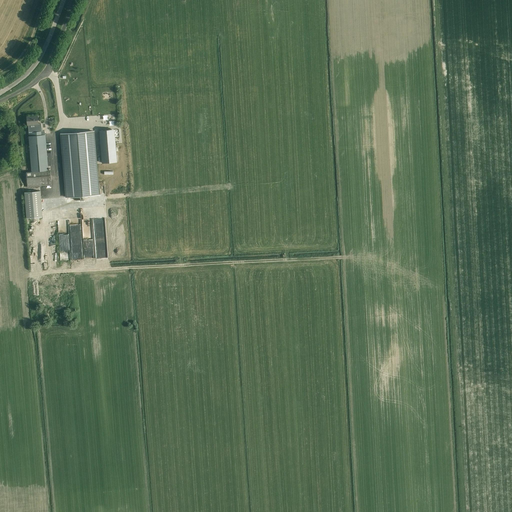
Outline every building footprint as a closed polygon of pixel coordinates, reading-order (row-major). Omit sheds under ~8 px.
[(28,125),(32,124),(38,124),(38,116),(27,116),(27,125),(28,125)] [(48,170),(44,131),(42,131),(41,127),(33,128),(32,124),(28,125),(32,171),(26,172),(27,187),(48,186),(48,187),(51,186),(50,170),(48,170)] [(114,129),(99,130),(102,162),(117,161),(114,129)] [(60,134),(63,174),(65,197),(91,195),(100,194),(94,131),(82,132),(70,133),(60,134)] [(26,218),(42,217),(42,216),(40,191),(24,192),(26,218)]
